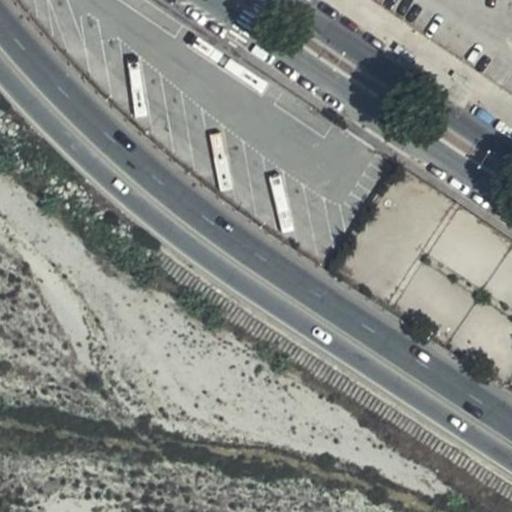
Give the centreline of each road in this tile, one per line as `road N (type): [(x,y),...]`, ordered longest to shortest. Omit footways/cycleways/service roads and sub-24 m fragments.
road 1 (primary): [(511,423),(245,251),(88,119),(0,20)]
road 2 (primary): [(0,67),(64,140),(226,275),(511,465)]
road 3 (secondary): [(211,0),(511,205)]
road 4 (secondary): [(511,160),(274,0)]
